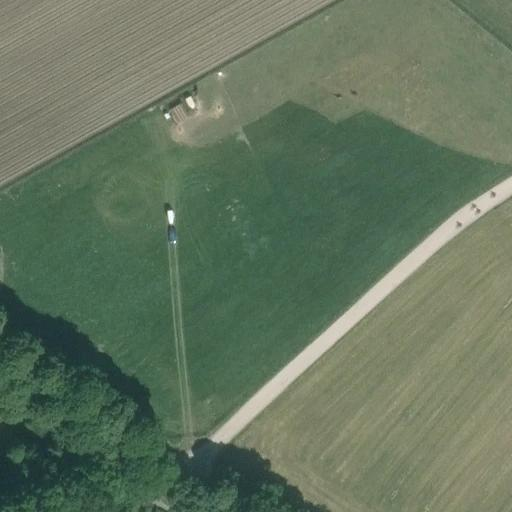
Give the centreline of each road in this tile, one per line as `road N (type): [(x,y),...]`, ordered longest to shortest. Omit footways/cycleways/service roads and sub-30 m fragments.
road 1 (track): [(511,185),(376,290),(193,469)]
road 2 (unclassified): [(193,469),(0,339)]
